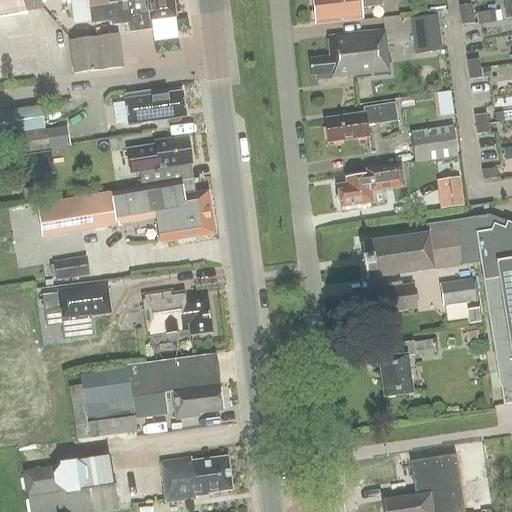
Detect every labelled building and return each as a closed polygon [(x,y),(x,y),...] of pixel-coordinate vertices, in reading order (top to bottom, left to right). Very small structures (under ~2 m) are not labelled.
[(23,0),(26,11),(42,9),(41,0),(23,0)] [(151,21),(176,18),(173,0),(78,0),(82,0),(88,0),(91,25),(111,22),(112,26),(129,24),(130,33),(152,30),(151,21)] [(362,9),(382,7),(381,0),(311,0),(315,23),(363,18),(362,9)] [(461,16),(473,14),(471,5),(459,6),(461,16)] [(476,14),(478,24),(502,21),(500,11),(476,14)] [(461,16),(462,25),(474,24),(473,14),(461,16)] [(410,18),(415,55),(442,51),(437,15),(410,18)] [(355,79),(389,75),(384,31),(328,37),(330,58),(309,60),(311,76),(317,76),(318,81),(354,76),(355,79)] [(123,69),(119,35),(69,41),(73,75),(123,69)] [(468,70),(480,69),(479,59),(467,61),(468,70)] [(490,68),(481,69),(482,78),(492,77),(490,68)] [(480,69),(468,70),(470,80),(482,78),(480,69)] [(141,124),(152,122),(157,126),(165,125),(167,120),(185,117),(182,93),(152,97),(151,92),(125,96),(129,126),(141,124)] [(367,127),(398,122),(395,104),(363,108),(364,114),(325,120),(329,143),(369,138),(367,127)] [(40,105),(0,110),(0,118),(2,134),(44,128),(40,105)] [(474,116),(476,125),(488,124),(486,114),(474,116)] [(489,133),(488,124),(476,125),(477,135),(489,133)] [(67,127),(18,134),(21,154),(70,147),(67,127)] [(453,127),(410,133),(415,164),(457,157),(453,127)] [(130,175),(140,173),(142,188),(191,179),(189,165),(192,165),(188,138),(155,142),(156,150),(146,151),(145,148),(126,151),(130,175)] [(505,160),(511,158),(511,147),(503,150),(505,160)] [(54,176),(51,153),(23,157),(26,180),(54,176)] [(337,186),(339,194),(336,198),(337,203),(341,208),(358,206),(362,207),(366,207),(368,204),(373,203),(371,193),(406,188),(402,164),(365,170),(366,176),(346,180),(347,185),(337,186)] [(497,177),(496,169),(482,171),(483,181),(485,181),(486,184),(500,183),(499,177),(497,177)] [(142,188),(36,205),(42,239),(156,219),(160,243),(215,234),(208,192),(196,194),(193,179),(191,179),(142,188)] [(438,191),(441,209),(463,206),(461,188),(438,191)] [(428,234),(361,244),(366,280),(482,264),(504,406),(511,404),(511,225),(508,224),(505,230),(476,218),(427,225),(428,234)] [(53,263),(56,281),(89,275),(86,258),(53,263)] [(472,280),(440,285),(443,307),(476,302),(472,280)] [(373,316),(416,309),(413,285),(401,287),(401,284),(385,286),(386,289),(369,292),(373,316)] [(57,295),(42,296),(44,312),(59,310),(60,313),(85,310),(82,288),(57,291),(57,295)] [(190,336),(213,333),(208,299),(186,302),(184,291),(175,292),(175,291),(142,296),(148,337),(172,334),(190,332),(190,336)] [(467,310),(469,324),(481,322),(479,308),(467,310)] [(467,344),(478,342),(476,327),(465,329),(467,344)] [(431,340),(414,342),(385,346),(387,359),(379,360),(384,398),(413,394),(407,357),(433,353),(431,340)] [(199,414),(221,411),(218,386),(217,386),(213,355),(126,367),(127,370),(80,376),(82,387),(70,389),(78,441),(137,432),(135,417),(167,412),(165,394),(172,393),(176,420),(197,418),(199,414)] [(101,511),(118,510),(110,454),(51,463),(52,468),(24,472),(30,511),(101,511)] [(422,495),(382,501),(383,511),(464,511),(456,455),(416,461),(422,495)] [(209,494),(232,491),(228,458),(192,463),(192,459),(161,463),(166,503),(197,499),(196,497),(209,496),(209,494)]
